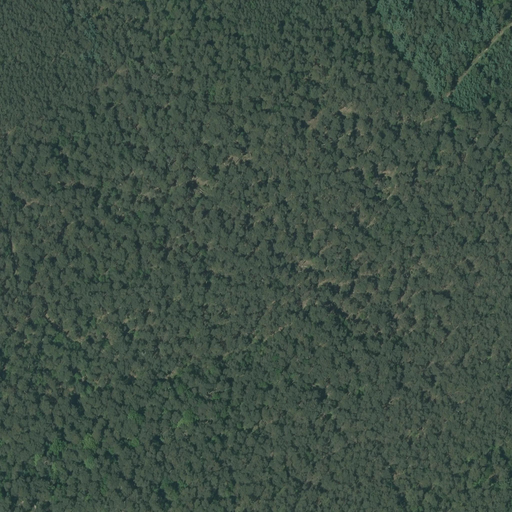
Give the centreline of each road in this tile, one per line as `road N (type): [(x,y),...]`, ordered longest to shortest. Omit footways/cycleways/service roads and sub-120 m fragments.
road 1 (track): [(0,294),(191,200),(298,167),(333,141),(394,130),(434,107)]
road 2 (track): [(0,138),(115,84),(237,56),(245,75),(391,0)]
road 3 (track): [(196,385),(296,318),(393,192)]
road 4 (track): [(41,310),(55,328),(105,353),(187,358),(196,385)]
road 5 (track): [(137,511),(161,494),(168,410),(196,385)]
road 6 (track): [(393,192),(481,158),(511,133)]
road 7 (track): [(366,0),(435,106)]
